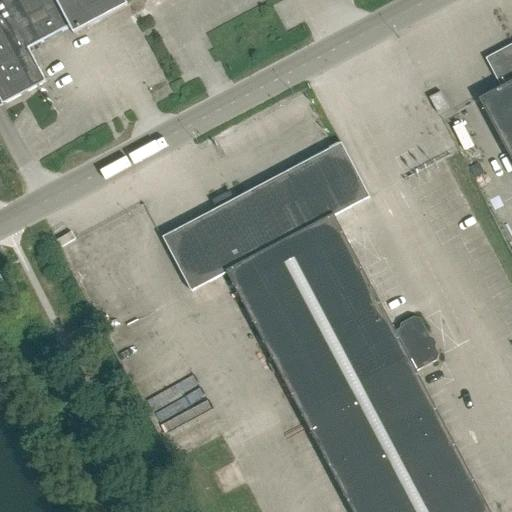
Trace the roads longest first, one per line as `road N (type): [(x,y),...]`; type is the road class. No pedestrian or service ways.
road 1 (unclassified): [(0,225),(431,0)]
road 2 (unknown): [(511,397),(330,0)]
road 3 (unknown): [(277,396),(308,511)]
